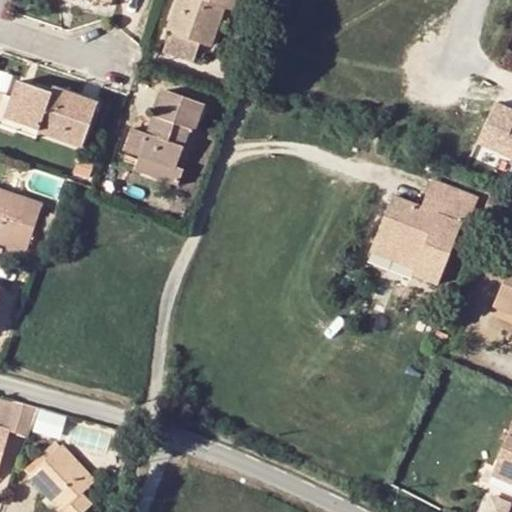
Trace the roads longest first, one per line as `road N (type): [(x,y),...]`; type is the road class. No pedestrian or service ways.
road 1 (track): [(167,434),(152,390),(175,276),(279,18)]
road 2 (residential): [(0,385),(239,460),(343,511)]
